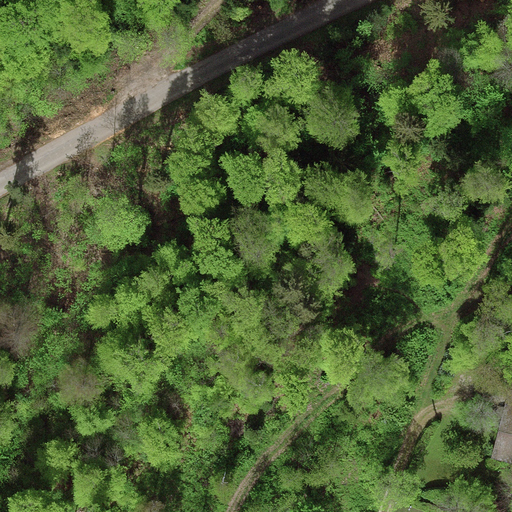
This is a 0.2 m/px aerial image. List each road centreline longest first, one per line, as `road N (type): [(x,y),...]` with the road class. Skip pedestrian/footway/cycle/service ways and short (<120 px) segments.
road 1 (tertiary): [(0,182),(366,0)]
road 2 (track): [(386,511),(457,292)]
